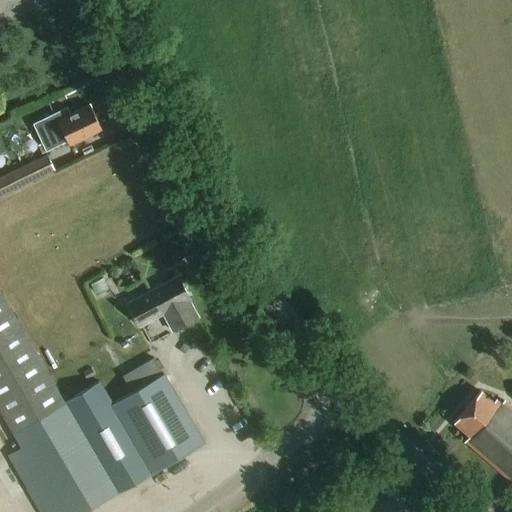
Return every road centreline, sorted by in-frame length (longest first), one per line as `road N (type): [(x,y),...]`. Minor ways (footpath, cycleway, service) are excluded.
road 1 (unclassified): [(352,399),(198,182),(113,0)]
road 2 (unclassified): [(197,511),(352,399)]
road 3 (unclassified): [(474,511),(352,399)]
